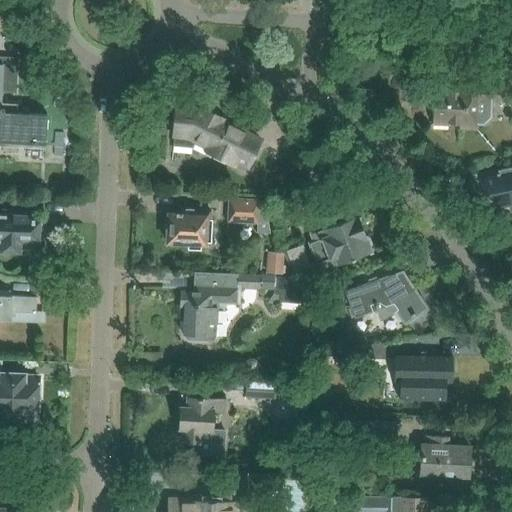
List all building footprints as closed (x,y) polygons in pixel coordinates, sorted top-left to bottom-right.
[(0,144),(45,147),(47,114),(16,113),(16,105),(1,104),(2,90),(3,66),(0,65),(0,144)] [(490,117),(492,104),(501,104),(501,88),(464,86),(464,92),(433,90),(432,124),(458,125),(458,131),(476,130),(477,124),(483,124),(490,117)] [(236,164),(246,169),(260,141),(222,122),(223,120),(202,110),(201,112),(196,110),(176,108),(173,146),(192,148),(194,145),(207,151),(206,153),(234,167),(236,164)] [(511,167),(497,170),(497,174),(477,178),(497,209),(511,205),(511,167)] [(149,174),(146,178),(147,184),(151,188),(157,187),(161,183),(160,177),(155,173),(149,174)] [(225,222),(242,223),(242,234),(255,234),(256,233),(269,233),(265,203),(264,203),(264,200),(235,198),(226,197),(225,222)] [(167,243),(187,244),(187,251),(200,251),(200,244),(207,245),(210,244),(211,209),(179,208),(179,214),(168,214),(167,243)] [(47,241),(43,240),(42,240),(43,223),(38,223),(38,220),(37,220),(37,215),(0,213),(0,250),(6,251),(6,252),(23,252),(23,250),(42,251),(46,250),(48,247),(49,244),(47,241)] [(320,265),(322,271),(373,252),(361,218),(358,219),(357,217),(354,218),(353,215),(319,228),(320,230),(311,234),(311,233),(308,234),(310,241),(306,243),(315,266),(320,265)] [(282,254),(283,256),(287,266),(290,264),(294,274),(301,271),(304,279),(316,275),(312,263),(309,264),(302,245),(286,252),(283,254),(282,254)] [(282,274),(283,256),(282,254),(283,254),(283,252),(266,251),(265,273),(282,274)] [(392,306),(403,323),(425,309),(401,272),(387,281),(385,277),(344,292),(354,319),(392,306)] [(180,291),(179,307),(184,307),(184,317),(183,335),(183,336),(183,337),(184,338),(184,339),(185,339),(185,340),(186,340),(187,341),(188,341),(210,342),(211,342),(212,341),(213,341),(213,340),(214,340),(214,339),(215,339),(215,338),(215,337),(215,336),(216,308),(219,309),(219,304),(226,304),(239,304),(240,288),(240,274),(210,273),(197,273),(197,286),(197,292),(191,292),(180,291)] [(310,281),(274,278),(273,295),(279,295),(278,302),(308,305),(310,281)] [(36,298),(9,296),(9,291),(0,290),(0,320),(10,321),(11,312),(36,313),(36,298)] [(336,358),(384,359),(384,342),(337,349),(336,358)] [(452,356),(439,356),(394,355),(394,359),(396,359),(395,374),(401,374),(401,395),(401,396),(399,396),(399,400),(440,401),(445,401),(445,383),(445,375),(450,375),(450,369),(450,360),(452,360),(452,357),(452,356)] [(34,407),(36,376),(0,374),(0,373),(0,372),(0,417),(19,418),(19,407),(34,407)] [(245,397),(275,399),(275,408),(309,410),(310,386),(276,384),(245,383),(245,397)] [(180,407),(179,429),(180,429),(180,442),(191,442),(190,454),(221,455),(223,429),(213,429),(214,412),(226,413),(227,400),(187,398),(186,408),(180,407)] [(347,437),(394,441),(395,423),(348,419),(347,437)] [(420,443),(418,474),(468,476),(470,448),(447,447),(448,437),(424,436),(424,443),(420,443)] [(236,469),(246,469),(247,460),(236,460),(236,469)] [(248,474),(248,491),(276,491),(276,474),(248,474)] [(399,511),(400,497),(380,497),(379,511),(399,511)] [(400,497),(399,511),(425,511),(426,497),(400,497)] [(236,511),(237,503),(168,501),(167,511),(236,511)]
